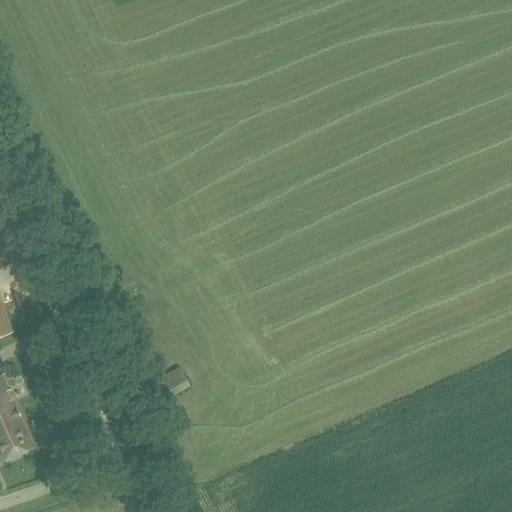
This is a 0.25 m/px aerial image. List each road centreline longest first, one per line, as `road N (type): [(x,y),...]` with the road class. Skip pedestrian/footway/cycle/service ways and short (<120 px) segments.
road 1 (unclassified): [(132,454),(0,176)]
road 2 (unclassified): [(0,505),(132,454)]
